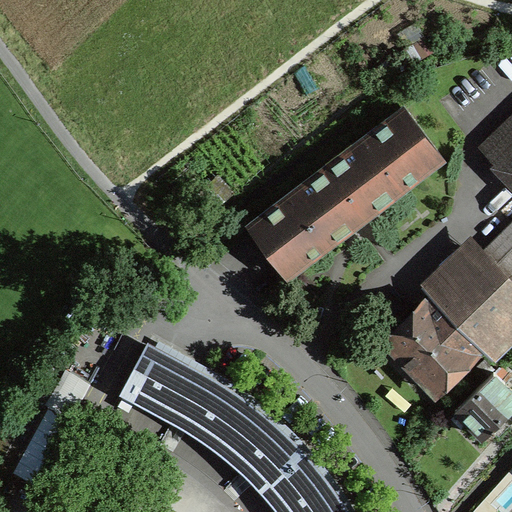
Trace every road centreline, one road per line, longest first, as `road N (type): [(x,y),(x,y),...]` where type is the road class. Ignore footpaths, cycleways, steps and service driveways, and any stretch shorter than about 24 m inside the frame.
road 1 (residential): [(415,511),(354,406),(189,261)]
road 2 (track): [(118,197),(377,0)]
